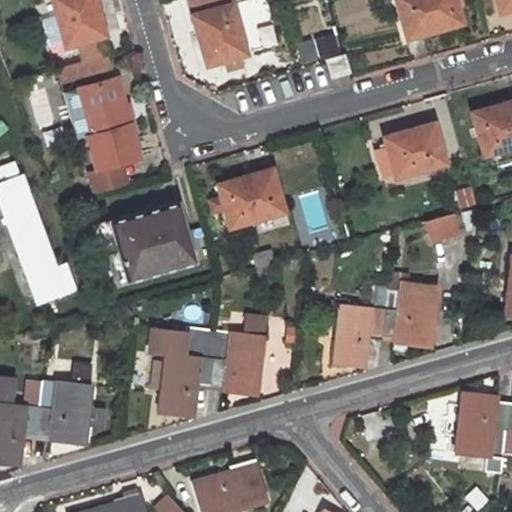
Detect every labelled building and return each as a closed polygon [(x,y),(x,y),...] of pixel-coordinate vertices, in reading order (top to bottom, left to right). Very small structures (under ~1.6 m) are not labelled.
[(48,0),(62,43),(98,32),(93,15),(96,14),(92,0),(48,0)] [(193,22),(203,58),(242,48),(228,0),(222,0),(191,8),(195,22),(193,22)] [(421,27),(459,17),(454,0),(395,0),(403,29),(421,24),(421,27)] [(105,48),(58,62),(62,76),(110,63),(105,48)] [(347,68),(342,50),(325,55),(330,73),(347,68)] [(115,71),(78,82),(92,128),(85,131),(95,163),(138,150),(115,71)] [(65,86),(78,133),(85,131),(92,128),(78,82),(65,86)] [(481,149),(511,141),(511,99),(507,101),(506,96),(469,107),(481,149)] [(392,171),(441,157),(432,123),(415,127),(414,123),(381,132),(392,171)] [(22,168),(0,175),(0,197),(36,299),(73,286),(67,271),(58,273),(22,168)] [(227,222),(280,207),(269,169),(253,174),(251,170),(215,180),(227,222)] [(125,279),(215,255),(206,223),(185,229),(177,198),(93,221),(101,252),(117,248),(125,279)] [(422,214),(428,236),(453,229),(447,207),(422,214)] [(266,242),(249,246),(253,262),(271,257),(266,242)] [(511,248),(508,249),(500,309),(511,310),(511,248)] [(258,278),(275,273),(271,257),(253,262),(258,278)] [(426,339),(433,279),(398,274),(397,285),(385,284),(379,329),(410,332),(410,337),(426,339)] [(364,355),(367,328),(379,329),(385,284),(372,282),(370,302),(335,299),(328,359),(344,360),(345,354),(364,355)] [(213,325),(182,321),(181,327),(147,323),(144,348),(161,350),(155,408),(173,410),(174,404),(192,406),(195,379),(207,380),(213,325)] [(253,390),(259,330),(213,325),(207,380),(236,383),(236,388),(253,390)] [(70,377),(85,379),(87,359),(72,357),(70,377)] [(19,455),(23,428),(35,429),(40,377),(29,375),(25,403),(8,401),(12,373),(0,372),(0,458),(1,458),(2,454),(19,455)] [(81,438),(88,379),(85,379),(70,377),(53,374),(52,378),(40,377),(35,429),(62,432),(62,436),(81,438)] [(456,391),(450,450),(485,454),(485,451),(499,452),(504,400),(475,397),(475,393),(456,391)] [(511,400),(504,400),(499,452),(511,453),(511,454),(511,459),(511,458),(511,400)] [(88,407),(86,425),(101,427),(103,409),(88,407)] [(235,467),(188,481),(196,511),(218,511),(261,500),(249,458),(234,463),(235,467)] [(118,500),(75,511),(137,511),(132,491),(117,495),(118,500)] [(183,511),(167,492),(154,502),(162,511),(183,511)]
